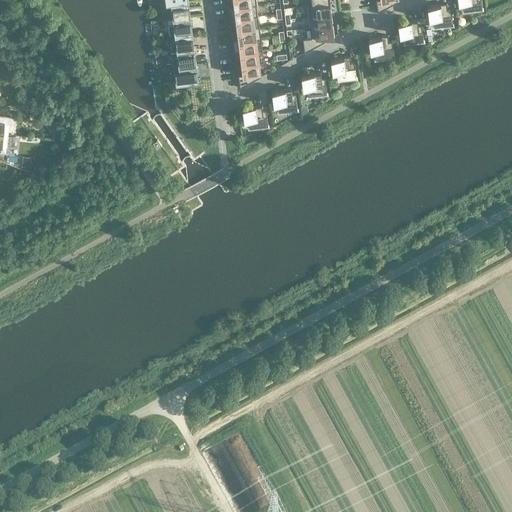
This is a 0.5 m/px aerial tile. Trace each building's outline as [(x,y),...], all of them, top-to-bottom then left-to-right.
[(190,16),(188,0),(185,0),(170,2),(171,8),(166,8),(168,18),(172,18),(190,16)] [(399,0),(398,0),(376,0),(378,12),(399,0)] [(458,0),(458,2),(461,2),(463,2),(464,11),(482,9),(481,0),(458,0)] [(332,13),(330,2),(312,5),(312,4),(307,5),(308,16),(332,13)] [(427,5),(428,15),(429,15),(429,18),(432,18),(433,18),(434,27),(453,25),(451,9),(448,9),(447,3),(427,5)] [(254,16),(252,6),(252,5),(234,7),(234,10),(235,12),(234,12),(235,19),(254,16)] [(333,20),(332,13),(308,16),(310,27),(333,24),(333,23),(332,20),(333,20)] [(258,15),(254,16),(235,19),(235,21),(236,21),(236,23),(236,24),(236,30),(260,27),(258,15)] [(192,31),(190,16),(172,18),(173,23),(168,24),(170,34),(174,34),(192,31)] [(398,21),(399,31),(400,34),(403,34),(404,34),(405,43),(424,41),(422,25),(418,25),(417,19),(398,21)] [(334,36),(333,24),(310,27),(311,37),(303,38),(304,52),(324,41),(324,37),(334,36)] [(261,38),(260,27),(236,30),(237,33),(238,35),(237,35),(238,41),(261,38)] [(194,47),(192,31),(174,34),(175,39),(170,40),(172,50),(176,50),(194,47)] [(368,37),(370,47),(370,50),(373,50),(374,50),(375,59),(394,57),(392,41),(389,41),(388,35),(368,37)] [(263,50),(261,38),(238,41),(238,44),(239,44),(239,46),(238,46),(239,53),(263,50)] [(196,63),(194,47),(176,50),(177,55),(172,56),(174,66),(178,65),(196,63)] [(264,62),(263,50),(239,53),(239,55),(240,55),(240,57),(240,58),(241,64),(259,62),(264,62)] [(330,58),(332,68),(332,71),(335,71),(337,71),(338,80),(356,77),(354,62),(351,62),(350,56),(330,58)] [(259,62),(241,64),(241,67),(242,74),(238,75),(240,87),(261,76),(259,62)] [(198,79),(196,63),(178,65),(179,71),(174,72),(175,82),(198,79)] [(301,74),(302,84),(303,84),(303,87),(306,87),(307,87),(308,96),(327,93),(325,78),(321,78),(321,72),(301,74)] [(272,90),(273,100),(274,103),(277,103),(278,103),(279,112),(298,110),(296,94),(292,94),(291,88),(272,90)] [(33,111),(29,103),(22,106),(26,114),(33,111)] [(242,106),(244,116),(244,119),(247,119),(248,119),(249,128),(268,126),(266,110),(263,110),(262,104),(242,106)] [(0,114),(0,133),(8,134),(8,135),(9,123),(16,124),(16,116),(0,114)] [(61,132),(57,126),(50,131),(54,136),(61,132)] [(158,140),(153,143),(157,149),(162,146),(158,140)] [(31,168),(32,157),(24,157),(23,167),(31,168)]
